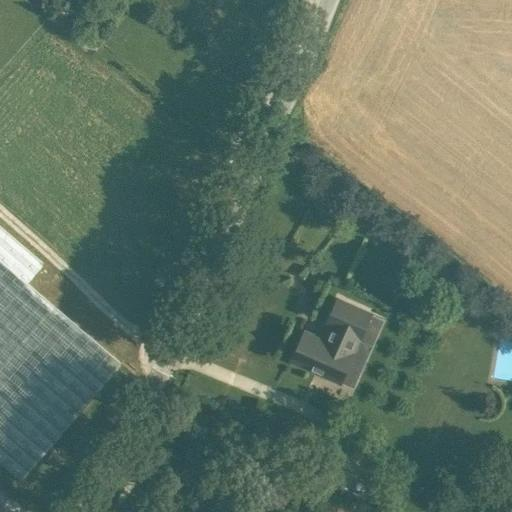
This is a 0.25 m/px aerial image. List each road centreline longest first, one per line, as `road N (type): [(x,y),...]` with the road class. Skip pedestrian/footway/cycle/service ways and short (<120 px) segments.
road 1 (tertiary): [(78,511),(168,359),(278,115)]
road 2 (tertiary): [(329,0),(278,115)]
